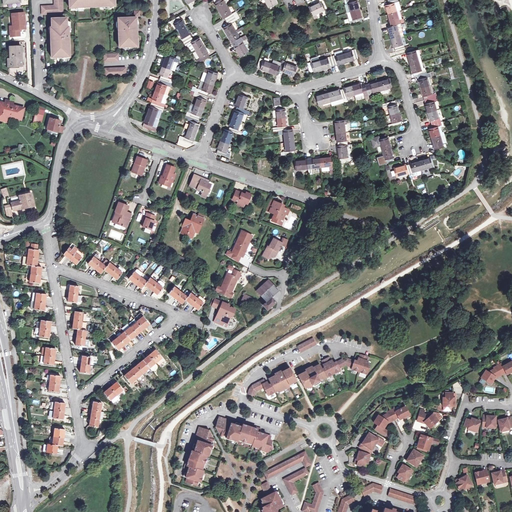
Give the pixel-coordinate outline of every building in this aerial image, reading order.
[(42,15),(62,14),(61,0),(53,0),(54,7),(41,7),(42,15)] [(68,0),(69,9),(72,9),(72,8),(81,7),(81,8),(102,8),(102,6),(111,6),(111,7),(114,7),(113,0),(68,0)] [(213,0),(215,3),(214,4),(219,11),(227,6),(223,0),(213,0)] [(357,0),(356,1),(355,0),(346,0),(347,3),(348,3),(351,11),(359,9),(357,0)] [(399,2),(398,0),(389,0),(390,4),(385,5),(388,14),(397,11),(399,11),(400,10),(398,2),(399,2)] [(324,10),(321,5),(324,4),(322,1),(309,7),(315,19),(318,17),(316,14),(324,10)] [(227,6),(219,11),(223,19),(224,18),(226,22),(238,15),(236,12),(232,14),(227,6)] [(362,17),(359,9),(351,11),(351,12),(348,13),(350,21),(352,20),(353,24),(362,21),(361,18),(362,17)] [(401,23),(400,20),(402,19),(399,11),(397,11),(388,14),(390,22),(391,22),(392,25),(401,23)] [(25,29),(24,13),(12,14),(13,26),(10,27),(11,36),(19,36),(19,30),(25,29)] [(226,22),(228,25),(223,28),(228,35),(236,31),(231,23),(240,18),(238,15),(226,22)] [(178,31),(186,27),(182,19),(181,20),(179,16),(168,22),(170,26),(174,24),(178,31)] [(136,18),(118,19),(119,48),(124,48),(125,46),(131,46),(132,47),(137,47),(136,18)] [(50,33),(51,59),(55,58),(58,56),(63,56),(65,58),(69,58),(69,32),(67,32),(67,22),(63,22),(63,20),(55,20),(55,22),(51,22),(52,33),(50,33)] [(392,25),(393,30),(389,31),(391,39),(401,36),(404,36),(401,27),(402,27),(401,23),(392,25)] [(191,34),(186,27),(178,31),(183,39),(182,39),(184,43),(192,38),(190,35),(191,34)] [(245,36),(240,39),(236,31),(228,35),(232,43),(233,43),(235,46),(242,42),(246,39),(245,36)] [(401,36),(391,39),(394,48),(395,47),(396,51),(405,48),(404,45),(403,45),(401,36)] [(191,43),(196,51),(204,46),(199,38),(194,41),(192,38),(184,43),(186,46),(191,43)] [(242,42),(235,46),(234,46),(241,57),(249,52),(242,42)] [(196,51),(200,58),(196,60),(198,64),(209,57),(207,54),(209,53),(204,46),(196,51)] [(10,47),(10,60),(11,67),(22,66),(21,47),(10,47)] [(352,50),(352,51),(343,54),(346,63),(355,61),(354,59),(358,58),(355,49),(352,50)] [(335,55),(331,56),(334,66),(338,64),(338,65),(346,63),(343,54),(342,50),(334,52),(335,55)] [(410,65),(419,62),(416,50),(407,53),(410,65)] [(167,55),(166,59),(165,58),(162,66),(170,69),(173,61),(177,62),(179,63),(180,60),(167,55)] [(328,57),(328,59),(319,61),(322,70),(330,67),(334,66),(331,56),(328,57)] [(257,67),(261,68),(260,69),(268,72),(271,64),(263,60),(264,60),(260,59),(257,67)] [(272,64),(271,64),(268,72),(277,75),(279,70),(282,71),(285,62),(282,61),(281,63),(280,67),(272,64)] [(322,70),(319,61),(311,63),(311,62),(307,63),(310,73),(314,71),(314,72),(322,70)] [(285,62),(282,71),(294,76),(298,67),(285,62)] [(419,62),(410,65),(413,73),(414,77),(418,76),(427,73),(425,69),(422,71),(419,62)] [(167,78),(170,69),(162,66),(159,75),(161,76),(160,79),(172,84),(173,80),(167,78)] [(205,82),(214,85),(218,74),(206,69),(205,73),(208,74),(205,82)] [(418,76),(419,79),(418,80),(420,88),(430,85),(427,77),(431,76),(430,72),(427,73),(418,76)] [(160,79),(159,83),(158,83),(155,91),(164,94),(167,95),(170,87),(171,87),(172,84),(160,79)] [(389,79),(377,82),(380,91),(392,87),(389,79)] [(214,85),(205,82),(202,90),(196,88),(196,87),(193,86),(192,90),(195,91),(195,92),(207,96),(208,92),(211,93),(214,85)] [(365,86),(368,96),(372,94),(372,93),(380,91),(377,82),(369,85),(365,86)] [(361,83),(352,86),(355,95),(363,92),(366,100),(369,99),(368,96),(365,86),(364,84),(361,84),(361,83)] [(430,85),(420,88),(423,97),(424,96),(425,100),(437,97),(435,93),(432,94),(430,85)] [(344,89),(340,90),(343,98),(344,103),(348,101),(346,97),(355,95),(352,86),(344,88),(344,89)] [(328,93),(330,102),(332,106),(344,103),(343,98),(340,90),(340,89),(328,93)] [(152,99),(153,99),(151,103),(164,107),(164,105),(165,104),(168,96),(167,95),(164,94),(155,91),(152,99)] [(198,97),(195,105),(204,108),(207,100),(206,100),(207,96),(195,92),(193,95),(198,97)] [(320,95),(320,96),(316,97),(319,106),(323,105),(322,104),(330,102),(328,93),(320,95)] [(235,106),(237,107),(243,109),(248,97),(239,94),(235,106)] [(425,100),(426,104),(425,104),(428,112),(437,109),(434,102),(438,101),(437,97),(425,100)] [(7,116),(13,118),(21,120),(24,108),(12,106),(10,105),(11,101),(5,100),(4,104),(0,102),(0,120),(6,122),(7,116)] [(388,107),(390,115),(399,113),(397,104),(396,104),(395,101),(383,104),(383,108),(388,107)] [(146,115),(155,118),(158,109),(162,111),(164,107),(151,103),(150,107),(149,106),(146,115)] [(191,104),(188,112),(187,112),(186,115),(198,120),(200,116),(201,117),(204,108),(195,105),(191,104)] [(276,110),(277,118),(286,117),(285,108),(283,109),(283,105),(280,105),(274,106),(275,110),(276,110)] [(38,106),(34,122),(40,123),(44,107),(38,106)] [(232,118),(241,122),(244,114),(248,115),(249,111),(243,109),(237,107),(236,111),(235,110),(232,118)] [(437,109),(428,112),(430,121),(431,121),(432,124),(441,121),(440,118),(439,118),(437,109)] [(402,121),(399,113),(390,115),(393,123),(388,125),(389,128),(402,125),(401,121),(402,121)] [(155,118),(146,115),(143,123),(144,123),(143,127),(155,131),(156,127),(152,126),(155,118)] [(184,128),(188,130),(197,133),(200,124),(197,123),(198,120),(186,115),(185,119),(187,119),(184,128)] [(277,118),(278,128),(274,128),(274,132),(284,131),(287,130),(286,127),(287,126),(286,117),(277,118)] [(62,132),(63,127),(59,126),(60,121),(50,118),(48,129),(47,131),(57,134),(58,131),(62,132)] [(242,131),(238,130),(241,122),(232,118),(229,127),(230,127),(229,131),(233,132),(241,135),(242,131)] [(335,121),(336,133),(346,132),(345,123),(349,123),(349,119),(335,121)] [(432,124),(433,128),(429,129),(431,138),(440,135),(438,126),(442,125),(441,121),(432,124)] [(220,141),(229,144),(233,132),(229,131),(224,129),(220,141)] [(184,133),(183,137),(180,136),(179,139),(192,144),(193,140),(194,141),(197,133),(188,130),(187,134),(184,133)] [(284,131),(285,143),(294,142),(293,130),(287,130),(284,131)] [(346,132),(336,133),(337,142),(338,142),(338,146),(348,145),(347,140),(346,141),(346,132)] [(440,135),(431,138),(435,149),(444,147),(443,147),(440,135)] [(392,149),(388,137),(387,138),(379,140),(379,138),(379,137),(372,139),(374,147),(379,145),(382,148),(383,152),(392,149)] [(231,153),(226,152),(229,144),(220,141),(217,149),(218,149),(217,152),(229,157),(231,153)] [(295,151),(294,142),(285,143),(286,152),(281,152),(282,156),(294,155),(294,151),(295,151)] [(352,144),(348,145),(338,146),(339,158),(348,157),(347,149),(352,148),(352,144)] [(394,161),(393,158),(394,158),(392,149),(383,152),(378,153),(382,165),(394,161)] [(132,172),(140,175),(143,167),(145,167),(147,160),(137,157),(132,172)] [(332,157),(320,158),(321,167),(329,166),(330,171),(334,171),(332,157)] [(430,157),(419,161),(421,170),(433,166),(430,157)] [(321,167),(320,158),(311,159),(311,160),(307,160),(308,168),(309,173),(313,173),(312,168),(321,167)] [(296,170),(308,168),(307,160),(307,159),(295,161),(296,170)] [(413,172),(421,170),(419,161),(410,163),(410,164),(407,165),(409,173),(409,174),(413,173),(413,172)] [(409,173),(407,165),(406,164),(394,168),(397,177),(409,173)] [(159,183),(168,186),(170,181),(172,182),(175,175),(172,174),(175,168),(167,165),(162,178),(161,177),(159,183)] [(193,187),(198,177),(194,175),(189,185),(193,187)] [(206,180),(198,177),(193,187),(198,189),(197,190),(203,192),(206,194),(207,192),(209,189),(210,185),(206,183),(205,182),(206,180)] [(245,195),(236,191),(233,199),(238,202),(237,204),(243,206),(245,203),(248,204),(249,200),(248,199),(250,195),(246,193),(245,195)] [(23,210),(29,209),(35,207),(31,193),(19,196),(20,201),(11,203),(12,204),(13,209),(13,211),(22,208),(23,210)] [(269,212),(274,201),(270,200),(265,210),(269,212)] [(274,201),(269,212),(274,214),(272,220),(281,224),(285,214),(287,210),(278,206),(279,204),(274,201)] [(118,213),(114,222),(126,227),(131,214),(126,212),(128,206),(119,202),(115,211),(116,212),(118,213)] [(155,216),(147,213),(145,218),(146,218),(143,227),(151,230),(154,221),(153,221),(155,216)] [(181,232),(187,235),(188,233),(193,235),(194,231),(196,228),(199,229),(203,219),(197,217),(193,215),(191,221),(186,219),(183,226),(184,226),(181,232)] [(252,236),(242,231),(232,252),(234,253),(241,256),(242,257),(252,236)] [(282,243),(273,238),(269,246),(268,245),(263,254),(266,255),(267,258),(268,258),(273,257),(273,256),(276,251),(277,251),(281,245),(285,246),(288,240),(283,238),(282,243)] [(29,253),(28,257),(38,258),(39,250),(37,250),(38,244),(33,244),(33,249),(29,249),(29,253)] [(78,249),(74,246),(71,249),(69,247),(63,254),(70,260),(76,253),(78,249)] [(82,258),(76,253),(70,260),(76,264),(82,258)] [(234,253),(232,258),(238,261),(241,256),(234,253)] [(61,255),(57,261),(62,264),(66,258),(61,255)] [(38,258),(28,257),(27,265),(32,266),(37,266),(38,258)] [(100,262),(97,259),(93,257),(88,263),(95,269),(100,262)] [(103,264),(100,262),(95,269),(101,274),(104,269),(106,267),(109,263),(106,260),(103,264)] [(116,268),(109,263),(106,267),(104,269),(111,275),(116,268)] [(42,267),(37,266),(32,266),(31,274),(41,275),(42,267)] [(122,273),(116,268),(111,275),(117,279),(122,273)] [(232,275),(227,273),(221,288),(218,286),(216,291),(231,297),(233,293),(231,292),(238,278),(241,273),(234,270),(232,275)] [(128,278),(135,284),(140,277),(134,272),(128,278)] [(40,284),(41,275),(31,274),(30,282),(40,284)] [(147,282),(140,277),(135,284),(141,289),(145,285),(147,282)] [(151,290),(156,283),(150,278),(147,282),(145,285),(151,290)] [(256,290),(261,295),(272,285),(268,280),(256,290)] [(163,288),(156,283),(151,290),(157,295),(163,288)] [(70,285),(69,293),(77,294),(79,286),(70,285)] [(272,285),(261,295),(267,302),(263,305),(267,310),(276,302),(279,292),(272,285)] [(169,293),(175,299),(181,292),(174,287),(169,293)] [(187,297),(181,292),(175,299),(182,304),(185,300),(187,297)] [(36,301),(46,303),(47,294),(37,293),(36,301)] [(76,303),(77,294),(69,293),(68,302),(76,303)] [(192,305),(197,298),(190,293),(187,297),(185,300),(192,305)] [(245,294),(242,299),(249,302),(252,298),(245,294)] [(203,303),(197,298),(192,305),(198,310),(203,303)] [(212,306),(219,310),(223,302),(215,299),(212,306)] [(44,311),(46,303),(36,301),(34,309),(44,311)] [(219,310),(216,318),(220,319),(218,323),(226,326),(230,316),(231,317),(235,309),(228,306),(229,305),(223,302),(219,310)] [(82,321),(83,314),(83,312),(75,311),(74,320),(82,321)] [(143,316),(137,321),(144,329),(150,324),(143,316)] [(40,328),(50,330),(51,322),(41,320),(41,322),(40,328)] [(81,330),(82,321),(74,320),(73,328),(78,329),(81,330)] [(144,329),(137,321),(131,327),(137,334),(144,329)] [(137,334),(131,327),(124,332),(131,339),(137,334)] [(49,338),(50,330),(40,328),(39,337),(49,338)] [(86,330),(81,330),(78,329),(77,337),(85,338),(86,330)] [(131,339),(124,332),(118,337),(125,345),(131,339)] [(85,339),(85,338),(77,337),(76,345),(84,347),(84,346),(89,346),(90,340),(85,339)] [(125,345),(118,337),(111,342),(118,350),(125,345)] [(313,338),(297,346),(300,353),(316,344),(313,338)] [(45,355),(55,357),(56,349),(46,348),(45,355)] [(150,355),(156,363),(157,362),(161,358),(162,358),(156,350),(150,355)] [(54,365),(55,357),(45,355),(43,364),(54,365)] [(150,355),(143,360),(149,368),(156,363),(150,355)] [(369,366),(368,365),(366,364),(368,357),(360,355),(358,362),(347,358),(346,361),(344,361),(343,359),(333,364),(329,357),(322,361),(326,368),(322,370),(319,365),(313,368),(305,372),(298,375),(305,388),(308,387),(312,385),(313,387),(320,383),(319,381),(323,379),(340,370),(339,369),(346,365),(352,367),(352,369),(367,374),(369,366)] [(81,364),(90,365),(91,357),(83,356),(81,364)] [(149,368),(143,360),(137,365),(143,373),(149,368)] [(511,372),(511,371),(511,361),(502,366),(500,364),(493,368),(494,369),(498,376),(506,373),(508,371),(509,373),(511,372)] [(89,373),(90,365),(81,364),(80,372),(89,373)] [(137,365),(131,370),(137,378),(143,373),(137,365)] [(283,371),(275,375),(268,379),(271,384),(266,386),(262,379),(253,384),(250,388),(247,394),(254,396),(256,391),(263,388),(268,396),(275,392),(279,390),(280,392),(290,387),(289,385),(293,383),(296,381),(289,368),(283,371)] [(498,376),(494,369),(487,372),(495,377),(494,379),(498,376)] [(137,378),(131,370),(124,376),(131,383),(137,378)] [(490,384),(493,380),(494,379),(495,377),(487,372),(485,371),(481,378),(490,384)] [(50,383),(59,384),(60,376),(51,375),(50,383)] [(117,382),(110,387),(117,395),(123,390),(117,382)] [(58,392),(59,384),(50,383),(48,391),(58,392)] [(117,395),(110,387),(104,392),(110,400),(111,399),(117,395)] [(452,398),(452,395),(452,393),(445,393),(445,398),(443,398),(443,406),(451,407),(454,407),(454,401),(452,400),(452,398)] [(93,401),(92,410),(100,411),(102,403),(93,401)] [(54,410),(64,412),(65,403),(56,402),(54,410)] [(391,422),(398,418),(400,417),(401,419),(404,418),(409,415),(405,406),(395,411),(393,409),(386,412),(387,414),(391,422)] [(63,419),(64,412),(54,410),(54,411),(53,418),(63,419)] [(100,411),(92,410),(91,418),(99,419),(99,418),(100,411)] [(388,422),(386,424),(387,424),(391,422),(387,414),(380,417),(388,422)] [(423,422),(430,416),(423,414),(420,422),(421,423),(426,424),(423,422)] [(432,414),(430,416),(423,422),(426,424),(429,428),(438,420),(432,414)] [(388,422),(380,417),(378,415),(373,422),(377,425),(383,429),(384,428),(386,424),(388,422)] [(265,431),(261,430),(261,429),(240,422),(239,423),(235,422),(235,424),(228,422),(228,420),(219,416),(216,427),(220,436),(223,435),(230,437),(230,439),(238,441),(238,440),(241,441),(242,439),(246,440),(245,443),(250,445),(250,444),(253,445),(252,446),(260,449),(260,447),(263,448),(262,450),(267,452),(273,449),(271,445),(273,440),(270,439),(271,436),(264,433),(265,431)] [(489,418),(483,418),(483,427),(495,428),(495,416),(489,416),(489,418)] [(511,424),(510,416),(506,417),(507,420),(505,421),(504,419),(501,419),(498,420),(501,432),(509,429),(509,427),(511,426),(511,424)] [(98,427),(99,419),(91,418),(89,426),(98,427)] [(473,421),(471,421),(468,420),(466,419),(464,426),(468,428),(467,430),(476,432),(480,421),(474,419),(473,421)] [(383,429),(377,425),(375,429),(388,437),(391,433),(384,428),(383,429)] [(193,443),(192,447),(191,447),(184,468),(188,470),(187,473),(184,472),(183,477),(187,478),(186,482),(197,486),(199,481),(201,482),(204,471),(202,471),(203,467),(205,468),(206,464),(203,464),(204,460),(206,461),(210,449),(209,449),(211,440),(214,439),(209,430),(199,427),(195,437),(198,438),(196,444),(193,443)] [(54,436),(63,438),(65,429),(55,428),(54,436)] [(375,437),(369,433),(365,438),(366,439),(365,441),(364,440),(361,444),(371,450),(376,443),(381,446),(384,442),(382,440),(381,439),(381,440),(379,439),(378,439),(375,437)] [(421,441),(419,447),(428,450),(431,442),(432,438),(421,435),(419,440),(421,441)] [(62,446),(63,438),(54,436),(52,444),(58,445),(62,446)] [(57,453),(58,445),(52,444),(48,444),(44,444),(43,451),(47,451),(47,452),(57,453)] [(371,450),(361,444),(359,448),(368,454),(371,450)] [(413,450),(410,455),(411,456),(410,458),(409,457),(408,459),(406,461),(416,467),(423,456),(413,450)] [(298,454),(300,458),(304,456),(305,459),(309,458),(305,451),(298,454)] [(359,458),(358,461),(358,463),(357,465),(364,467),(365,463),(367,464),(369,455),(359,452),(357,458),(359,458)] [(302,461),(305,468),(312,464),(309,458),(305,459),(304,456),(300,458),(298,454),(263,472),(267,479),(302,461)] [(399,473),(398,475),(397,477),(403,481),(405,477),(407,478),(412,471),(402,464),(399,470),(401,471),(399,473)] [(309,474),(305,468),(283,479),(291,495),(298,492),(293,482),(309,474)] [(489,482),(487,472),(481,473),(480,472),(474,473),(477,484),(489,482)] [(507,482),(504,472),(497,473),(497,472),(491,473),(494,484),(507,482)] [(459,481),(456,483),(459,490),(463,488),(464,489),(472,485),(466,475),(461,478),(461,479),(459,481)] [(276,511),(277,510),(277,509),(277,508),(282,506),(282,505),(284,504),(282,500),(280,500),(277,495),(276,495),(275,492),(272,493),(266,482),(260,485),(266,497),(261,499),(262,502),(263,506),(262,506),(264,511),(263,511),(262,511),(276,511)] [(304,502),(302,511),(304,511),(308,511),(309,511),(312,511),(316,511),(323,491),(318,482),(312,485),(315,492),(311,504),(304,502)] [(360,489),(364,496),(373,491),(380,493),(382,486),(372,483),(360,489)] [(390,489),(387,496),(414,505),(417,497),(390,489)] [(345,511),(348,504),(354,501),(351,495),(342,499),(337,511),(345,511)]
